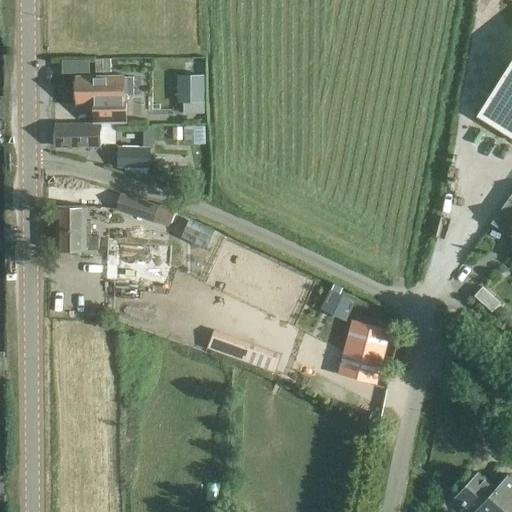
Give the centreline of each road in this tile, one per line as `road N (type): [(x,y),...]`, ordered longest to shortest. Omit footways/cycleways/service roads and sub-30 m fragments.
road 1 (unclassified): [(393,511),(428,318),(195,204),(33,162)]
road 2 (tertiary): [(34,511),(33,162)]
road 3 (tertiary): [(33,162),(31,0)]
